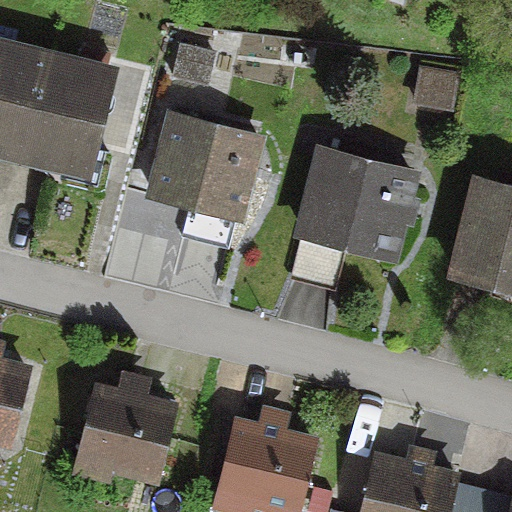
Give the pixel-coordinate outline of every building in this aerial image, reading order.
[(0,148),(17,153),(41,57),(8,49),(13,32),(0,28),(0,148)] [(169,77),(201,85),(209,53),(177,45),(169,77)] [(41,57),(17,153),(80,168),(104,73),(41,57)] [(410,100),(448,107),(453,75),(416,69),(410,100)] [(186,205),(178,237),(224,248),(253,136),(171,114),(150,196),(186,205)] [(322,149),(290,274),(329,285),(340,245),(384,257),(406,171),(322,149)] [(511,187),(475,178),(451,274),(511,289),(511,187)] [(24,373),(0,366),(0,437),(7,439),(24,373)] [(139,401),(138,391),(119,386),(113,395),(91,390),(72,467),(75,467),(79,450),(110,458),(108,464),(154,475),(170,409),(139,401)] [(258,421),(253,429),(230,423),(211,502),(214,503),(218,485),(250,493),(248,499),(294,510),(310,443),(279,436),(278,426),(258,421)] [(443,511),(452,478),(426,472),(426,463),(405,458),(400,465),(370,458),(356,511),(443,511)]
